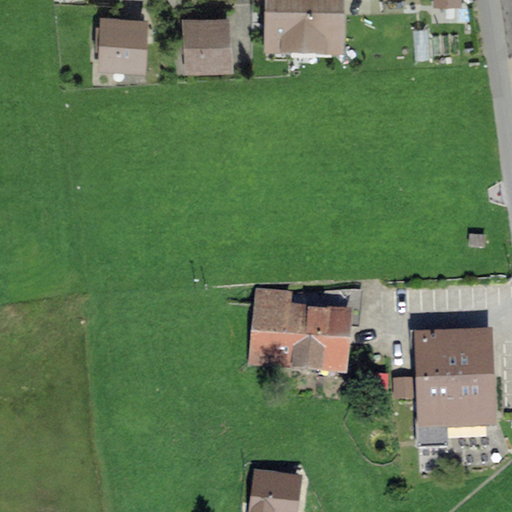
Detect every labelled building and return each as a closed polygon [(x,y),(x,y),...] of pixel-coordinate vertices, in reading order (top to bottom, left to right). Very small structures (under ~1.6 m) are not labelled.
[(275,0),(274,42),(340,44),(340,0),(275,0)] [(144,27),(109,25),(106,66),(141,68),(144,27)] [(226,26),(193,27),(194,64),(227,64),(226,26)] [(306,305),(263,301),(257,363),(348,372),(353,323),(304,318),(306,305)] [(488,347),(424,350),(427,426),(492,423),(488,347)] [(396,374),(395,397),(415,398),(416,375),(396,374)] [(296,511),(300,486),(262,481),(257,511),(296,511)]
